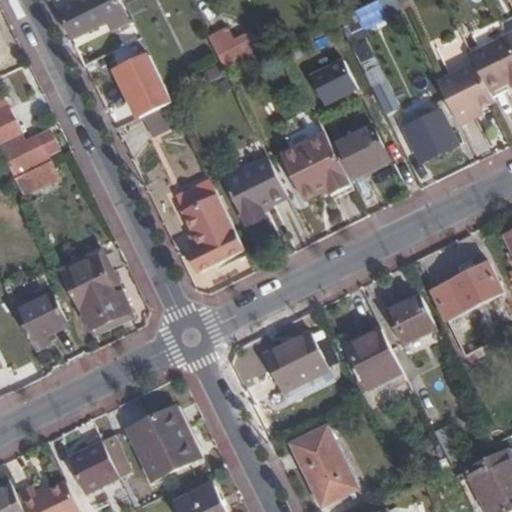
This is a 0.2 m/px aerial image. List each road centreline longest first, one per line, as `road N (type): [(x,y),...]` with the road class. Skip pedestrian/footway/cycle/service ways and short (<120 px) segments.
road 1 (residential): [(25,0),(193,336)]
road 2 (residential): [(511,179),(193,336)]
road 3 (residential): [(193,336),(0,432)]
road 4 (residential): [(193,336),(279,511)]
